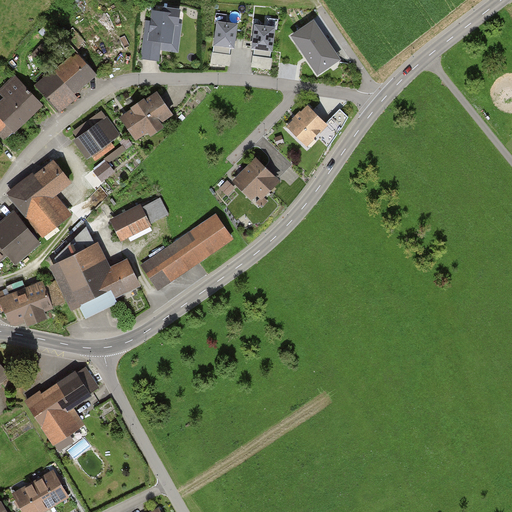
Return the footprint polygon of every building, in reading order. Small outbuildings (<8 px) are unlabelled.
[(180,11),(164,9),(163,13),(154,12),(150,39),(146,39),(143,58),(158,60),(160,41),(171,42),(172,34),(175,34),(176,24),(178,24),(180,11)] [(236,26),(219,23),(216,44),(233,47),(236,26)] [(335,55),(313,23),(294,36),(318,73),(336,61),(333,57),(335,55)] [(274,29),(257,26),(254,48),(271,50),(274,29)] [(270,51),(255,49),(253,66),(270,69),(271,59),(269,59),(270,51)] [(230,55),(213,53),(212,63),(229,65),(230,55)] [(55,107),(95,73),(78,54),(39,88),(55,107)] [(0,134),(8,143),(44,106),(13,76),(0,88),(0,91),(6,97),(0,103),(0,134)] [(176,115),(160,93),(147,101),(145,98),(132,107),(134,110),(123,119),(139,141),(150,133),(154,138),(168,128),(164,123),(176,115)] [(331,126),(310,106),(289,128),(310,147),(331,126)] [(91,157),(120,135),(107,119),(78,141),(91,157)] [(283,182),(259,158),(235,182),(259,206),(283,182)] [(55,162),(12,196),(42,235),(68,215),(52,196),(70,182),(55,162)] [(114,171),(107,163),(95,173),(102,181),(114,171)] [(112,220),(123,242),(154,225),(153,223),(170,215),(162,199),(145,207),(144,204),(112,220)] [(39,241),(17,214),(0,228),(0,259),(7,254),(14,262),(39,241)] [(161,291),(236,240),(218,214),(143,265),(161,291)] [(57,259),(83,311),(139,284),(127,261),(108,270),(87,230),(57,259)] [(4,297),(15,325),(27,320),(30,328),(49,320),(46,313),(56,309),(55,306),(67,302),(59,280),(47,285),(45,281),(27,288),(29,294),(20,297),(18,292),(4,297)] [(0,383),(12,374),(0,359),(0,383)] [(43,390),(27,400),(60,450),(76,440),(72,434),(86,425),(74,407),(95,393),(93,390),(100,386),(87,367),(81,371),(80,370),(44,393),(43,390)] [(25,511),(45,511),(71,497),(55,471),(15,494),(25,511)] [(10,511),(3,500),(0,501),(0,511),(10,511)]
